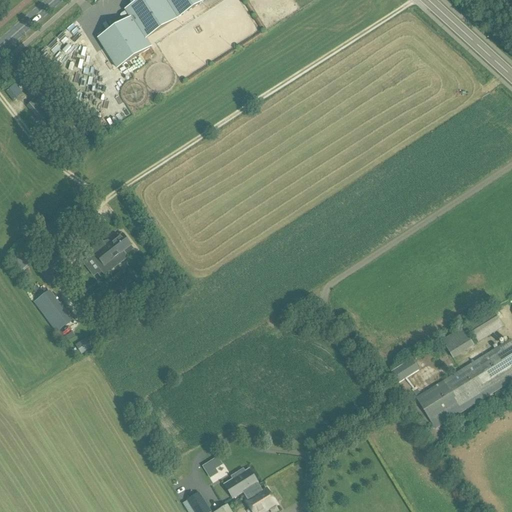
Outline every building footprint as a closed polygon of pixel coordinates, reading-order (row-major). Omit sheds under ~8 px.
[(100,39),(118,68),(151,48),(146,40),(208,0),(143,0),(127,10),(132,18),(100,39)] [(35,100),(28,106),(39,120),(47,114),(35,100)] [(66,213),(44,230),(53,241),(73,225),(78,221),(71,211),(66,214),(66,213)] [(102,241),(87,252),(105,275),(128,257),(126,254),(133,249),(132,247),(132,246),(123,235),(120,237),(118,234),(111,240),(107,241),(102,241)] [(47,257),(42,262),(40,260),(34,265),(48,281),(54,276),(53,275),(70,262),(59,248),(58,249),(50,239),(40,247),(47,257)] [(131,275),(111,291),(123,307),(144,291),(131,275)] [(50,292),(35,303),(58,332),(72,321),(50,292)] [(494,310),(469,326),(479,343),(504,327),(494,310)] [(454,359),(476,346),(465,328),(444,340),(454,359)] [(87,339),(77,346),(82,354),(92,347),(87,339)] [(511,340),(417,399),(436,429),(511,382),(511,340)] [(420,371),(414,360),(390,374),(396,385),(420,371)] [(204,467),(211,479),(219,474),(216,470),(223,466),(218,458),(212,462),(204,467)] [(203,481),(208,479),(204,471),(199,473),(203,481)] [(244,474),(226,485),(234,499),(254,486),(255,488),(259,486),(258,484),(259,484),(251,471),(244,475),(244,474)] [(177,474),(165,478),(170,491),(181,487),(177,474)] [(260,494),(247,502),(253,511),(267,511),(278,505),(268,489),(263,492),(259,486),(255,488),(258,493),(260,494)] [(209,511),(199,495),(183,504),(187,511),(209,511)]
